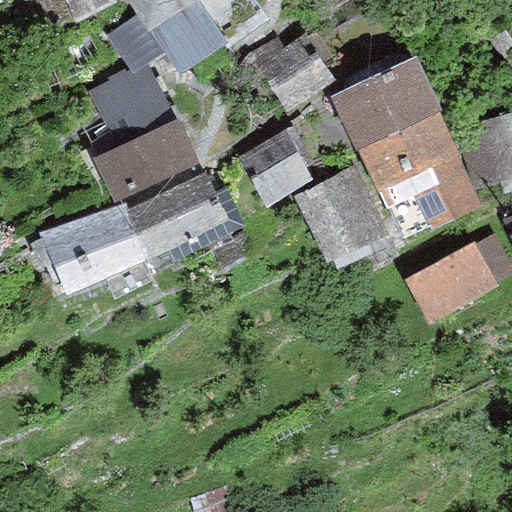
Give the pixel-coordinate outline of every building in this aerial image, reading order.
[(63,0),(75,22),(120,0),(119,0),(63,0)] [(126,0),(136,16),(106,36),(125,70),(129,75),(145,65),(162,53),(176,74),(226,43),(197,0),(126,0)] [(248,56),(286,113),(333,81),(315,52),(307,57),(296,40),(282,49),(276,39),(248,56)] [(414,57),(329,97),(385,209),(389,208),(402,239),(428,226),(431,229),(478,207),(414,57)] [(86,91),(115,149),(173,121),(145,65),(129,75),(125,70),(86,91)] [(511,114),(454,130),(472,191),(511,179),(511,114)] [(175,120),(173,121),(115,149),(90,160),(111,204),(196,165),(175,120)] [(282,130),(235,158),(265,208),(312,180),(282,130)] [(351,168),(292,198),(326,263),(386,237),(351,168)] [(146,261),(227,220),(203,172),(127,211),(146,261)] [(116,207),(61,226),(38,234),(40,239),(29,244),(39,268),(51,265),(66,296),(146,261),(127,211),(125,204),(116,207)] [(511,215),(501,221),(511,243),(511,215)] [(473,246),(494,283),(511,272),(511,270),(493,235),(473,246)] [(472,244),(404,281),(427,323),(495,286),(494,283),(473,246),(472,244)]
